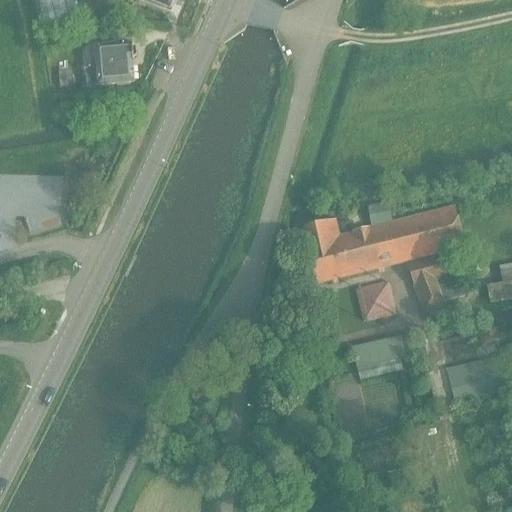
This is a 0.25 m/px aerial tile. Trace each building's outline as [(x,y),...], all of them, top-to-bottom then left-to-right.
[(36,0),(42,27),(80,18),(78,6),(83,0),(36,0)] [(88,0),(86,7),(83,13),(95,18),(98,11),(101,0),(88,0)] [(173,2),(174,1),(173,0),(132,0),(166,13),(167,12),(169,13),(171,10),(172,9),(172,6),(173,4),(173,2)] [(77,46),(123,42),(122,29),(76,33),(77,46)] [(131,61),(135,58),(135,51),(130,46),(130,44),(128,45),(112,46),(94,47),(95,70),(85,71),(86,87),(97,87),(131,84),(130,63),(131,63),(131,61)] [(72,88),(71,72),(58,73),(60,89),(72,88)] [(454,210),(394,225),(389,204),(368,209),(373,231),(338,240),(334,225),(304,233),(318,286),(464,248),(454,210)] [(445,304),(437,279),(451,275),(450,271),(449,271),(444,259),(407,268),(424,315),(445,307),(445,304)] [(501,285),(487,287),(488,301),(489,305),(511,300),(511,265),(499,268),(501,285)] [(455,270),(450,271),(451,275),(437,279),(445,304),(463,298),(455,270)] [(357,290),(366,323),(399,314),(390,280),(357,290)] [(400,339),(352,349),(359,382),(402,371),(400,359),(405,358),(400,339)] [(511,356),(511,354),(445,371),(454,406),(511,390),(511,356)] [(399,472),(387,474),(390,490),(402,488),(399,472)]
